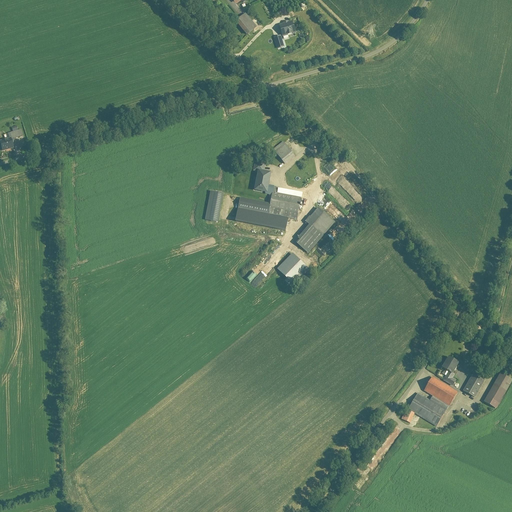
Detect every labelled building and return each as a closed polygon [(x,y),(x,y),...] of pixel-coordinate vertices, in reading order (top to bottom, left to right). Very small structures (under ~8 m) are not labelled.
[(258,24),(245,10),(235,19),(247,33),(258,24)] [(294,24),(280,27),(283,39),(297,35),(294,24)] [(282,38),(275,40),(278,52),(285,50),(282,38)] [(0,151),(12,148),(10,140),(22,137),(20,130),(7,134),(8,138),(0,140),(0,151)] [(283,163),(293,155),(285,145),(275,153),(283,163)] [(267,173),(250,170),(248,182),(253,183),(252,188),(261,190),(261,187),(263,193),(269,193),(265,212),(296,218),(300,188),(266,182),(267,173)] [(333,219),(317,205),(308,214),(303,210),(299,215),(306,222),(292,239),(306,251),(333,219)] [(292,252),(276,268),(291,283),(308,267),(292,252)] [(485,346),(479,343),(476,348),(482,351),(485,346)] [(452,374),(458,363),(449,357),(443,368),(445,370),(443,374),(446,376),(444,381),(453,386),(456,381),(452,379),(454,375),(452,374)] [(484,375),(471,369),(461,388),(473,394),(484,375)] [(511,378),(499,370),(482,398),(494,406),(511,378)] [(408,409),(436,426),(457,393),(432,378),(424,391),(433,396),(430,401),(418,394),(408,409)] [(406,410),(402,420),(408,423),(412,413),(406,410)]
